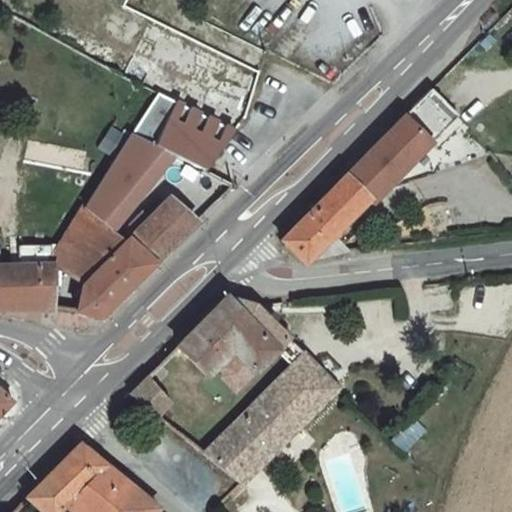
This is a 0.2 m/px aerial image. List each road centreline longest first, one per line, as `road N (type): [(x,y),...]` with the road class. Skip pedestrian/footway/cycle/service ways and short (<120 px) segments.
road 1 (primary): [(229,245),(468,0)]
road 2 (secondary): [(511,253),(290,280),(254,267),(229,245)]
road 3 (primary): [(77,394),(229,245)]
road 4 (unclassified): [(77,394),(190,511)]
